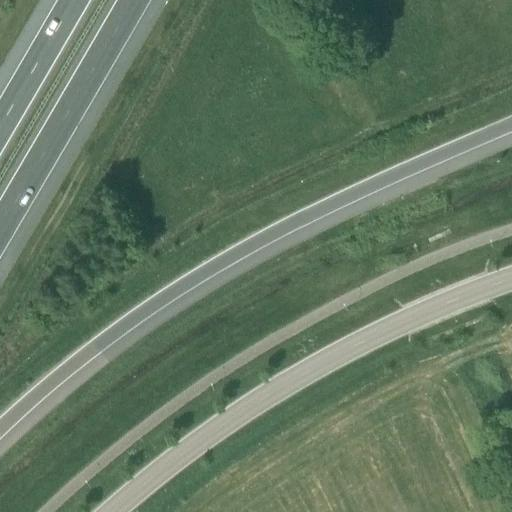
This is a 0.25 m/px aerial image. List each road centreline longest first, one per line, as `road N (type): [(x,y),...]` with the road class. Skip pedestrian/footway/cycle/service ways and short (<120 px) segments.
road 1 (motorway): [(0,429),(138,315),(229,258),(511,122)]
road 2 (tertiary): [(113,511),(185,453),(333,358),(511,279)]
road 3 (motorway): [(0,235),(143,0)]
road 4 (motorway): [(78,0),(0,130)]
